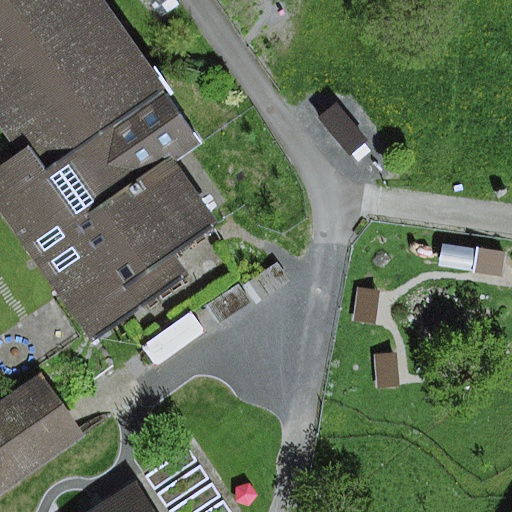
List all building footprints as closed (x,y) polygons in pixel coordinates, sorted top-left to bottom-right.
[(91,0),(0,0),(0,130),(14,150),(0,159),(0,221),(87,345),(182,279),(166,256),(206,228),(164,167),(194,146),(91,0)] [(503,253),(474,250),(472,275),(501,278),(503,253)] [(358,286),(353,323),(373,325),(378,289),(358,286)] [(395,352),(374,352),(376,387),(396,387),(395,352)] [(0,400),(0,492),(81,438),(38,375),(0,400)] [(151,511),(134,485),(92,511),(151,511)]
